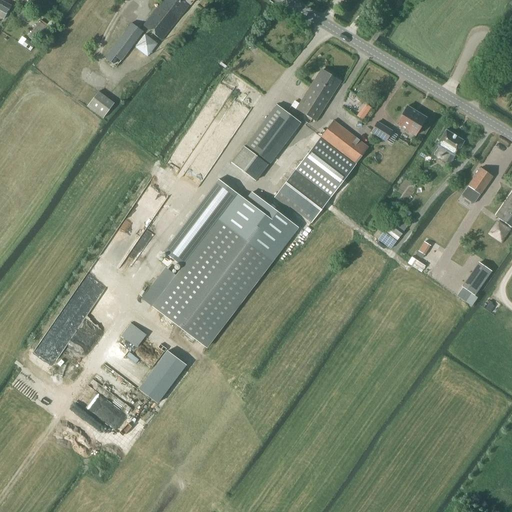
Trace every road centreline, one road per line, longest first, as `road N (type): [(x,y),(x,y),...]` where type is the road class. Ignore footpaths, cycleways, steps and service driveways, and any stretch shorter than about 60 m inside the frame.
road 1 (track): [(0,498),(69,403),(167,234),(327,25)]
road 2 (tertiary): [(511,135),(286,0)]
